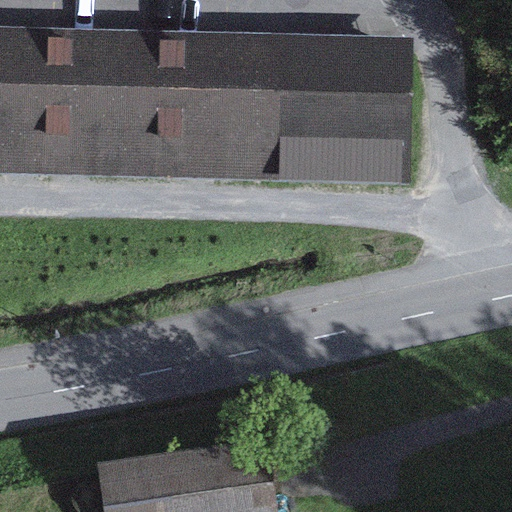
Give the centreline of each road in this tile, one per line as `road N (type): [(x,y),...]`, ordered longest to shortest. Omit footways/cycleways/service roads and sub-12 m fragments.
road 1 (tertiary): [(0,400),(511,294)]
road 2 (track): [(411,0),(444,79),(475,302)]
